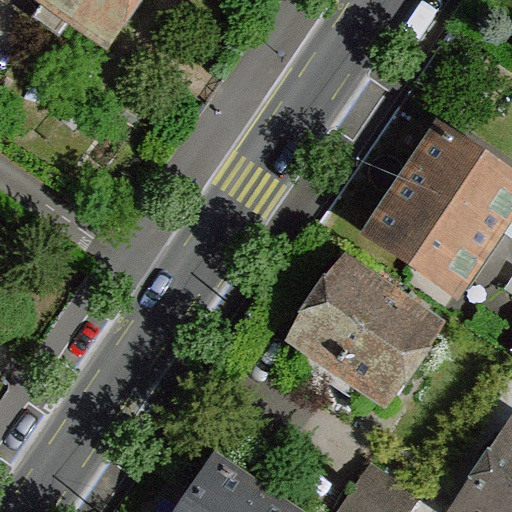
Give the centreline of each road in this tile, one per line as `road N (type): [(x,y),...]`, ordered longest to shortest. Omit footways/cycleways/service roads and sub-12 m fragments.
road 1 (tertiary): [(171,299),(376,0)]
road 2 (tertiary): [(28,511),(171,299)]
road 3 (residential): [(0,184),(171,299)]
